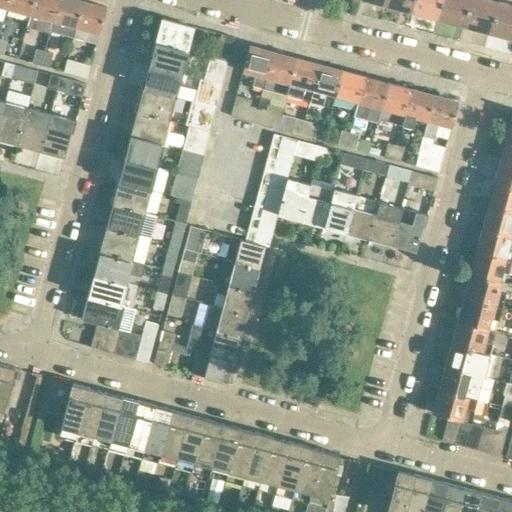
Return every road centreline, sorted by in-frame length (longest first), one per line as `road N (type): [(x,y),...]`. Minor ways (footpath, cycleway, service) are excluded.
road 1 (residential): [(385,445),(483,75)]
road 2 (residential): [(35,352),(133,0)]
road 3 (residential): [(385,445),(35,352)]
road 4 (residential): [(483,75),(200,0)]
road 5 (residential): [(511,479),(385,445)]
